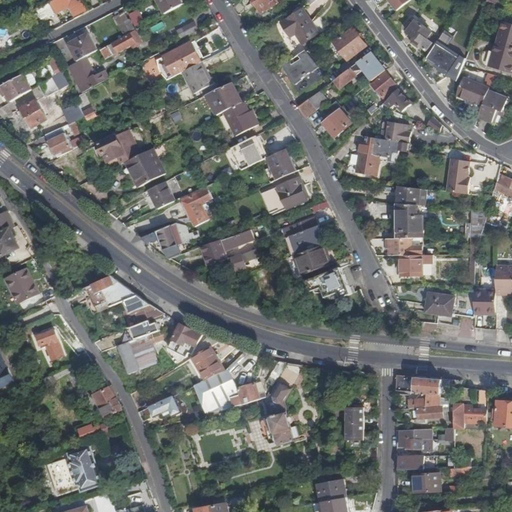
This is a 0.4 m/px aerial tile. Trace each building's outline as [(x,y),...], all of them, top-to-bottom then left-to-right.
[(76,21),(91,14),(83,0),(57,0),(56,1),(52,3),(59,15),(70,9),(76,21)] [(167,16),(185,6),(181,0),(159,0),(167,16)] [(285,0),(252,0),(262,15),(285,0)] [(389,0),(398,12),(412,0),(389,0)] [(56,16),(59,15),(52,3),(50,4),(56,16)] [(321,35),(304,10),(282,24),(291,39),(297,35),(304,46),(321,35)] [(138,17),(132,20),(138,31),(142,29),(142,27),(143,26),(138,17)] [(432,32),(417,19),(407,31),(415,37),(411,42),(416,45),(418,43),(427,50),(433,42),(428,38),(432,32)] [(511,25),(504,23),(498,46),(497,46),(490,68),(511,74),(511,25)] [(186,38),(198,32),(200,31),(196,24),(178,34),(182,40),(186,38)] [(450,44),(457,30),(448,26),(441,39),(450,44)] [(67,43),(86,33),(83,27),(55,43),(60,53),(70,48),(67,43)] [(142,29),(138,31),(136,32),(137,33),(133,36),(132,34),(122,40),(114,45),(115,46),(103,51),(108,60),(119,53),(119,54),(133,47),(137,44),(141,41),(138,36),(144,33),(142,29)] [(359,65),(373,54),(368,48),(355,30),(335,45),(349,63),(355,59),(359,65)] [(80,63),(100,52),(90,35),(70,46),(80,63)] [(440,40),(426,61),(458,80),(468,57),(440,40)] [(143,45),(141,41),(137,44),(133,47),(135,50),(143,45)] [(204,63),(208,62),(198,42),(193,44),(203,64),(204,63)] [(185,73),(203,64),(193,44),(166,59),(175,75),(170,78),(171,80),(185,73)] [(307,51),(284,67),(297,86),(320,71),(307,51)] [(338,81),(335,83),(342,92),(359,78),(358,77),(365,72),(374,83),(386,72),(373,54),(359,65),(338,81)] [(57,58),(49,61),(54,74),(62,71),(57,58)] [(71,68),(85,94),(111,80),(106,72),(97,77),(88,59),(71,68)] [(175,75),(166,59),(161,61),(170,78),(175,75)] [(215,85),(204,63),(203,64),(185,73),(196,95),(215,85)] [(65,72),(40,87),(46,98),(70,83),(65,72)] [(397,86),(387,75),(373,86),(385,101),(388,98),(390,101),(398,93),(394,88),(397,86)] [(24,76),(3,87),(12,103),(33,91),(24,76)] [(495,95),(502,79),(498,77),(497,77),(491,91),(485,107),(480,119),(494,125),(498,112),(504,114),(509,101),(495,95)] [(460,97),(485,107),(491,91),(466,81),(460,97)] [(219,118),(226,114),(242,106),(236,94),(238,93),(234,84),(208,96),(219,118)] [(384,107),(392,111),(397,106),(404,114),(413,106),(400,91),(398,93),(390,101),(384,107)] [(244,105),(238,93),(236,94),(242,106),(244,105)] [(317,97),(323,107),(328,103),(321,94),(317,97)] [(161,109),(166,106),(165,104),(162,98),(161,96),(156,98),(161,109)] [(301,110),(308,121),(324,108),(323,107),(317,97),(301,110)] [(356,98),(346,107),(351,112),(361,104),(356,98)] [(23,110),(34,128),(48,120),(38,101),(23,110)] [(71,124),(85,116),(77,102),(63,110),(71,124)] [(231,126),(255,114),(254,113),(251,114),(250,115),(248,111),(249,111),(246,104),(244,105),(242,106),(226,114),(231,126)] [(332,118),(341,111),(342,110),(338,105),(328,113),(332,118)] [(155,117),(168,111),(166,106),(161,109),(153,113),(155,117)] [(368,113),(372,118),(377,113),(373,108),(368,113)] [(94,109),(85,113),(87,118),(89,123),(98,118),(94,109)] [(332,118),(324,125),(336,140),(353,126),(341,111),(332,118)] [(148,121),(155,117),(153,113),(146,116),(148,121)] [(261,127),(255,114),(231,126),(238,138),(261,127)] [(441,135),(443,127),(434,117),(427,128),(441,135)] [(78,122),(71,125),(77,136),(83,133),(78,122)] [(386,142),(409,146),(410,146),(412,133),(409,133),(410,127),(390,124),(386,142)] [(64,128),(48,136),(58,156),(60,155),(61,157),(75,150),(72,144),(64,128)] [(123,166),(128,164),(143,156),(130,131),(100,146),(105,156),(107,155),(110,163),(120,158),(123,166)] [(260,135),(232,148),(242,170),(270,157),(260,135)] [(399,164),(400,161),(401,153),(407,154),(409,146),(386,142),(366,139),(365,145),(358,144),(354,175),(356,175),(368,177),(379,178),(382,158),(391,160),(390,163),(399,164)] [(75,150),(81,147),(78,141),(72,144),(75,150)] [(128,164),(134,175),(160,162),(154,150),(143,156),(128,164)] [(268,160),(278,182),(297,174),(291,159),(287,151),(268,160)] [(447,160),(458,161),(459,153),(448,152),(447,160)] [(458,161),(476,164),(478,156),(459,153),(458,161)] [(293,158),(291,159),(297,174),(299,173),(293,158)] [(212,161),(177,178),(181,187),(216,169),(212,161)] [(501,175),(503,167),(492,161),(487,173),(501,175)] [(160,162),(134,175),(141,188),(167,175),(160,162)] [(498,184),(501,175),(487,173),(483,197),(494,199),(496,193),(498,184)] [(502,185),(498,184),(496,193),(498,194),(499,192),(511,197),(511,180),(506,178),(505,178),(502,185)] [(279,188),(287,207),(308,199),(305,193),(303,188),(305,187),(302,179),(279,188)] [(151,191),(160,209),(176,202),(168,183),(151,191)] [(208,188),(182,199),(193,222),(196,228),(210,221),(202,206),(213,200),(208,188)] [(429,191),(409,189),(402,188),(400,206),(419,207),(427,207),(429,191)] [(179,200),(190,223),(193,222),(182,199),(179,200)] [(308,199),(287,207),(288,210),(309,202),(308,199)] [(315,215),(330,211),(328,202),(313,206),(315,215)] [(419,207),(400,206),(400,240),(425,240),(425,218),(419,217),(419,207)] [(487,225),(490,211),(474,210),(473,239),(482,239),(487,225)] [(8,214),(0,217),(0,253),(2,258),(20,249),(11,229),(14,228),(8,214)] [(320,227),(321,227),(317,219),(303,225),(305,233),(320,227)] [(147,221),(137,224),(139,231),(149,228),(147,221)] [(186,224),(178,227),(184,244),(185,244),(193,242),(191,236),(186,224)] [(142,238),(150,245),(159,241),(161,241),(165,251),(167,250),(184,244),(178,227),(177,225),(142,238)] [(327,246),(320,227),(305,233),(292,237),(299,256),(300,256),(327,246)] [(222,241),(204,247),(211,267),(228,261),(225,253),(256,241),(252,231),(222,242),(222,241)] [(199,233),(191,236),(193,242),(201,239),(199,233)] [(478,256),(479,250),(482,239),(473,239),(472,239),(472,256),(478,256)] [(404,257),(425,257),(425,240),(400,240),(389,241),(389,250),(392,250),(392,257),(404,257)] [(76,252),(72,244),(61,249),(64,257),(67,256),(77,280),(90,274),(85,265),(84,265),(78,251),(76,252)] [(167,250),(169,255),(170,256),(187,249),(185,244),(184,244),(167,250)] [(332,255),(328,246),(327,246),(300,256),(304,265),(332,255)] [(264,248),(242,255),(245,264),(262,258),(264,264),(269,262),(264,248)] [(336,265),(332,255),(304,265),(308,276),(336,265)] [(435,257),(425,257),(404,257),(404,259),(404,264),(404,277),(425,277),(425,265),(435,265),(435,257)] [(223,278),(225,283),(254,273),(252,267),(223,278)] [(511,268),(498,268),(498,275),(498,291),(498,292),(498,297),(506,298),(506,295),(511,295),(511,268)] [(339,295),(342,300),(352,296),(342,270),(330,274),(329,270),(324,272),(324,276),(309,281),(310,283),(308,284),(309,286),(310,286),(313,293),(322,289),(327,299),(339,295)] [(28,271),(8,280),(19,304),(40,294),(28,271)] [(254,273),(225,283),(226,285),(255,274),(254,273)] [(97,309),(135,293),(124,285),(114,277),(88,288),(92,297),(97,309)] [(305,293),(300,279),(295,280),(301,295),(305,293)] [(88,299),(92,297),(88,288),(84,290),(88,299)] [(477,308),(477,295),(456,293),(454,295),(427,291),(424,313),(452,317),(452,315),(476,319),(477,308)] [(498,292),(477,292),(477,295),(477,308),(477,316),(485,316),(485,314),(498,314),(498,297),(498,292)] [(124,303),(139,297),(135,293),(97,309),(99,313),(124,303)] [(130,319),(134,329),(153,321),(166,316),(144,300),(139,297),(124,303),(128,316),(131,315),(132,317),(131,319),(130,319)] [(153,321),(134,329),(136,335),(155,327),(153,321)] [(181,325),(173,328),(178,333),(171,347),(179,351),(180,347),(185,349),(188,343),(197,349),(203,336),(191,330),(181,325)] [(55,331),(39,337),(43,347),(48,346),(54,361),(66,356),(55,331)] [(168,340),(164,333),(156,337),(160,344),(168,340)] [(212,348),(220,343),(212,340),(208,338),(201,348),(206,352),(212,348)] [(206,352),(194,359),(207,381),(226,372),(212,348),(206,352)] [(0,353),(0,389),(14,383),(0,353)] [(194,359),(190,362),(203,383),(207,381),(194,359)] [(275,386),(288,364),(280,362),(268,382),(275,386)] [(197,386),(210,414),(238,406),(237,403),(234,397),(239,394),(237,390),(227,372),(226,372),(207,381),(203,383),(197,386)] [(442,396),(443,381),(398,377),(398,391),(399,391),(429,394),(428,399),(417,400),(418,408),(439,406),(439,400),(438,400),(433,398),(433,395),(442,396)] [(257,384),(261,400),(267,398),(262,383),(257,384)] [(237,403),(238,406),(261,400),(257,384),(240,389),(244,400),(237,403)] [(283,385),(275,398),(276,403),(279,406),(282,416),(279,417),(275,418),(275,419),(267,421),(270,432),(268,433),(273,449),(297,442),(296,440),(300,438),(298,430),(293,431),(285,403),(292,391),(283,385)] [(123,411),(112,388),(95,396),(105,418),(123,411)] [(234,397),(237,403),(244,400),(240,389),(237,390),(239,394),(234,397)] [(489,412),(490,392),(480,391),(479,411),(473,411),(466,411),(466,408),(466,406),(465,406),(465,403),(461,403),(461,406),(456,405),(456,429),(466,429),(466,424),(489,424),(489,412)] [(148,402),(152,408),(167,401),(163,394),(148,402)] [(167,401),(152,408),(156,418),(164,414),(165,416),(167,415),(167,413),(172,410),(175,417),(183,413),(175,397),(167,401)] [(511,427),(511,404),(499,403),(497,427),(511,427)] [(444,419),(444,408),(419,410),(419,414),(417,414),(417,424),(427,423),(427,420),(443,418),(443,420),(444,419)] [(347,409),(347,442),(356,442),(357,409),(351,409),(347,409)] [(357,409),(356,442),(364,442),(365,409),(357,409)] [(79,431),(84,443),(105,435),(118,429),(116,422),(92,431),(90,427),(79,431)] [(447,441),(455,441),(455,428),(447,428),(447,441)] [(118,429),(105,435),(110,449),(124,444),(119,429),(118,429)] [(434,434),(435,430),(408,431),(408,435),(402,435),(401,447),(408,447),(408,451),(424,451),(424,453),(433,452),(434,446),(430,446),(430,440),(424,440),(424,434),(434,434)] [(90,448),(71,455),(72,458),(49,466),(60,497),(82,489),(83,492),(104,485),(90,448)] [(400,471),(425,470),(426,458),(401,459),(400,471)] [(464,469),(473,468),(472,460),(464,460),(464,469)] [(443,493),(442,475),(426,476),(424,476),(417,476),(418,494),(443,493)] [(347,499),(348,499),(345,481),(320,486),(323,504),(324,504),(347,499)] [(132,511),(144,511),(140,497),(143,496),(142,493),(128,496),(132,511)] [(230,499),(218,502),(219,507),(229,505),(230,508),(232,508),(230,499)] [(349,511),(347,499),(324,504),(325,511),(349,511)] [(315,511),(323,511),(322,503),(314,504),(315,511)]
